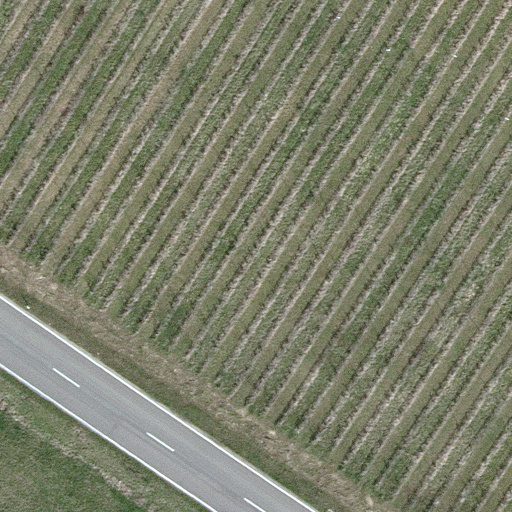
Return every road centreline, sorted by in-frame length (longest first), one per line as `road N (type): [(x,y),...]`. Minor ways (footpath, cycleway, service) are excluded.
road 1 (track): [(0,259),(371,511)]
road 2 (primary): [(257,511),(0,332)]
